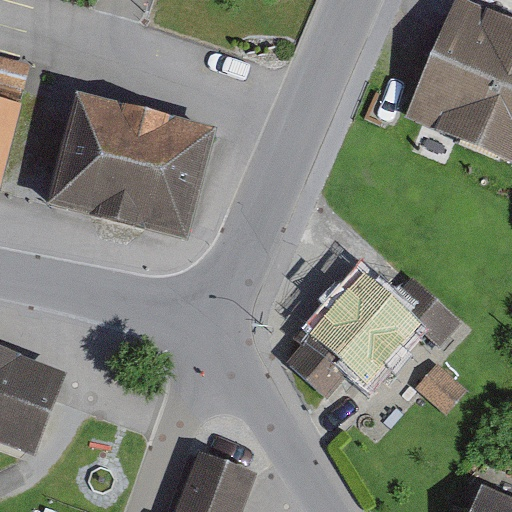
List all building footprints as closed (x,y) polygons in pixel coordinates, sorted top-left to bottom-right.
[(511,32),(457,9),(405,129),(511,175),(511,32)] [(31,72),(0,63),(0,98),(22,104),(31,72)] [(0,199),(21,116),(0,111),(0,199)] [(217,147),(75,112),(47,222),(189,258),(217,147)] [(303,355),(288,371),(326,404),(348,380),(368,398),(419,339),(441,358),(466,329),(412,281),(389,307),(363,284),(310,345),(301,337),(293,346),(303,355)] [(66,390),(0,366),(0,459),(36,473),(66,390)] [(462,390),(439,370),(421,390),(444,410),(462,390)] [(247,511),(257,486),(198,462),(177,511),(247,511)] [(511,511),(511,510),(482,497),(475,511),(511,511)]
